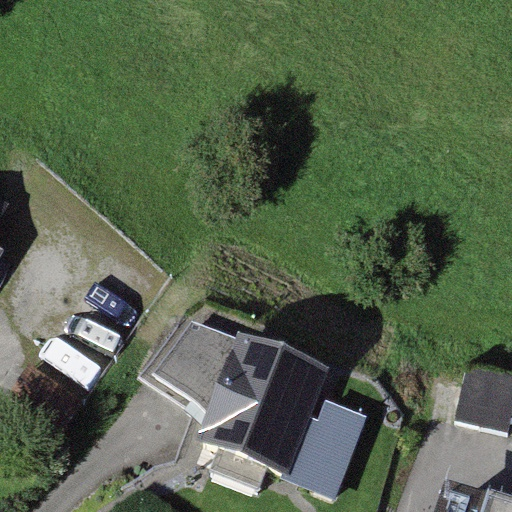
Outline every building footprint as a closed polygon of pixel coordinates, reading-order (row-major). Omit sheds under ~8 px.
[(0,281),(28,233),(0,217),(0,281)] [(154,373),(208,415),(237,339),(194,323),(154,373)] [(208,415),(197,442),(220,450),(269,469),(284,475),(288,477),(311,418),(330,369),(239,334),(237,339),(208,415)] [(66,438),(106,374),(56,342),(15,406),(66,438)] [(511,378),(468,368),(455,422),(509,434),(511,418),(511,378)] [(282,480),(335,501),(367,419),(325,403),(318,421),(311,418),(288,477),(284,475),(282,480)] [(211,473),(261,492),(269,469),(220,450),(211,473)] [(511,511),(511,500),(446,480),(435,511),(511,511)]
